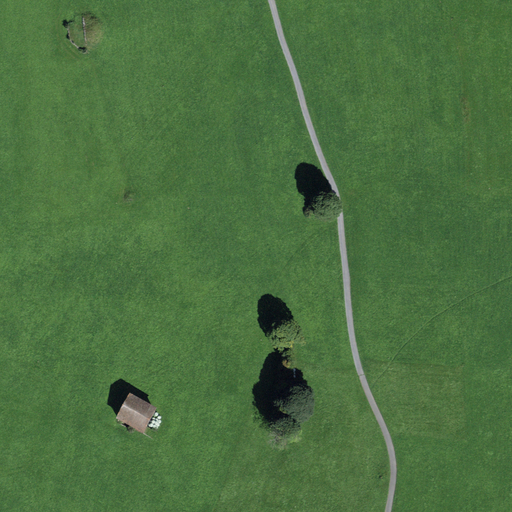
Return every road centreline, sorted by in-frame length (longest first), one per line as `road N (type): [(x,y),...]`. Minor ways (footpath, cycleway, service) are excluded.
road 1 (track): [(267,0),(337,202),(360,373)]
road 2 (track): [(360,373),(392,460),(387,511)]
